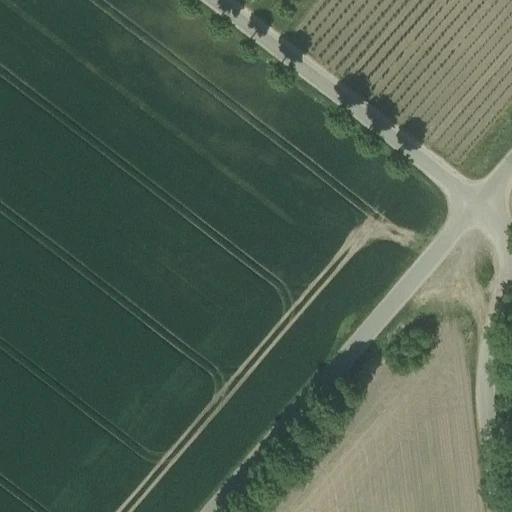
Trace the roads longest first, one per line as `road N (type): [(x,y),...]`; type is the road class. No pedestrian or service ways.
road 1 (unclassified): [(480,205),(202,511)]
road 2 (unclassified): [(480,205),(332,60),(251,0)]
road 3 (unclassified): [(500,511),(484,388),(492,316),(511,263)]
